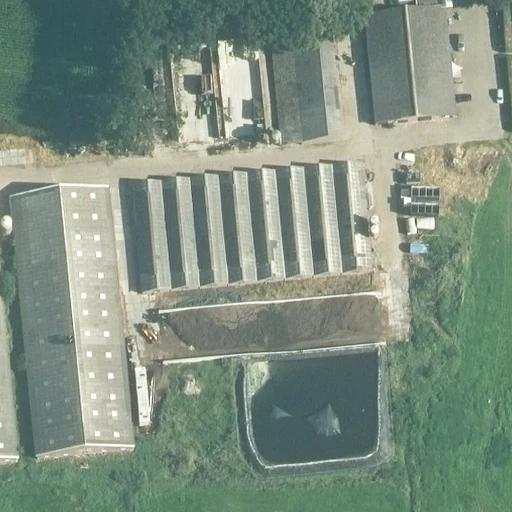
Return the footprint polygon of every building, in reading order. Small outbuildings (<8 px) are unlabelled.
[(415,0),(417,14),(365,19),(376,126),(455,118),(445,12),(439,12),(437,0),(415,0)] [(142,18),(142,35),(162,35),(162,18),(142,18)] [(281,148),(342,142),(330,28),(269,32),(281,148)] [(372,275),(362,166),(131,187),(141,296),(372,275)] [(499,211),(495,170),(467,173),(471,213),(499,211)] [(132,451),(107,190),(12,199),(37,460),(132,451)] [(0,290),(0,463),(16,462),(0,290)]
